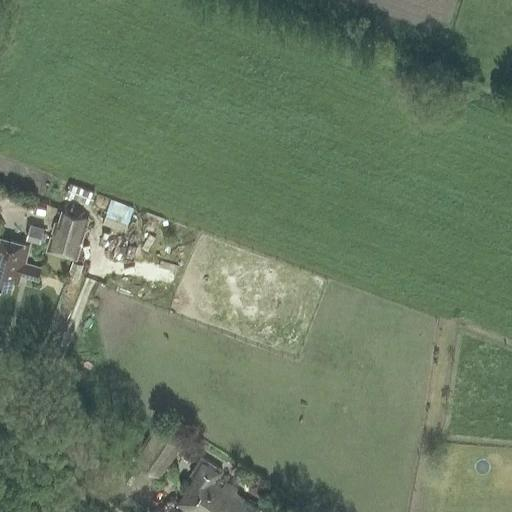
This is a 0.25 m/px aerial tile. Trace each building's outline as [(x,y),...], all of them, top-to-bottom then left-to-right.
[(69,183),(65,194),(90,203),(94,191),(69,183)] [(111,199),(102,223),(125,231),(134,208),(111,199)] [(77,259),(89,219),(63,211),(55,238),(52,237),(48,250),(77,259)] [(43,227),(30,223),(25,239),(39,242),(43,227)] [(39,280),(42,268),(25,264),(29,245),(0,237),(0,286),(11,290),(13,282),(19,284),(21,274),(39,280)] [(73,262),(68,276),(78,279),(83,265),(73,262)] [(134,458),(160,477),(181,445),(154,426),(134,458)] [(191,476),(195,479),(177,506),(186,511),(259,511),(261,509),(235,493),(237,491),(218,479),(223,472),(203,459),(191,476)]
